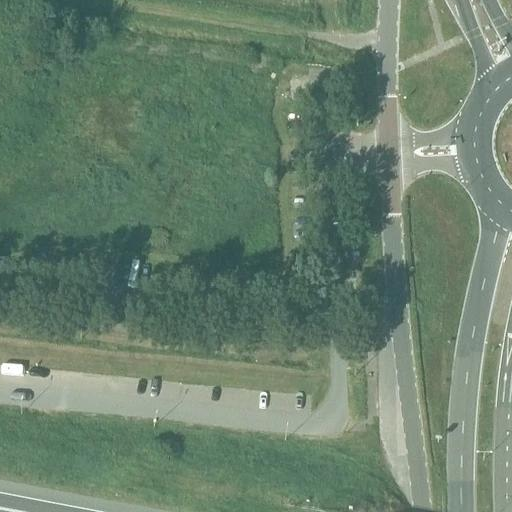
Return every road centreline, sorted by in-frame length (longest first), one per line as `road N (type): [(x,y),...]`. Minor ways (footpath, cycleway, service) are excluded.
road 1 (unclassified): [(421,511),(392,215),(390,0)]
road 2 (primary): [(495,198),(465,378),(460,511)]
road 3 (track): [(309,35),(73,0)]
road 4 (primary): [(511,80),(479,121),(477,166),(495,198)]
